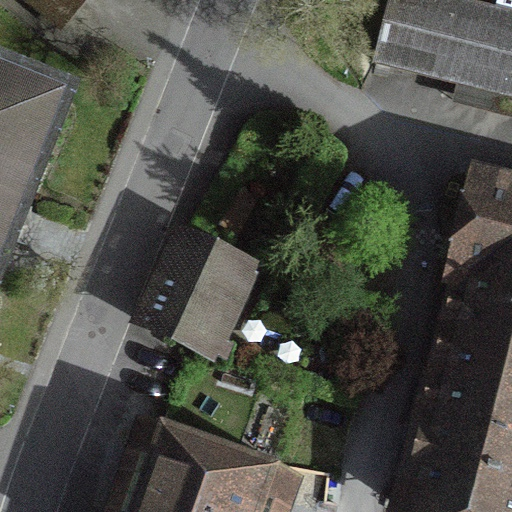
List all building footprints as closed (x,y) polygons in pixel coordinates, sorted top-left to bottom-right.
[(27,0),(56,24),(75,0),(27,0)] [(511,19),(434,0),(390,0),(375,62),(511,96),(511,19)] [(0,264),(62,108),(0,83),(0,264)] [(439,380),(511,398),(511,199),(487,193),(464,187),(457,214),(479,221),(439,380)] [(217,358),(222,347),(211,342),(243,273),(183,246),(146,326),(217,358)] [(511,511),(511,398),(439,380),(406,511),(511,511)] [(269,511),(275,497),(147,450),(124,511),(269,511)]
